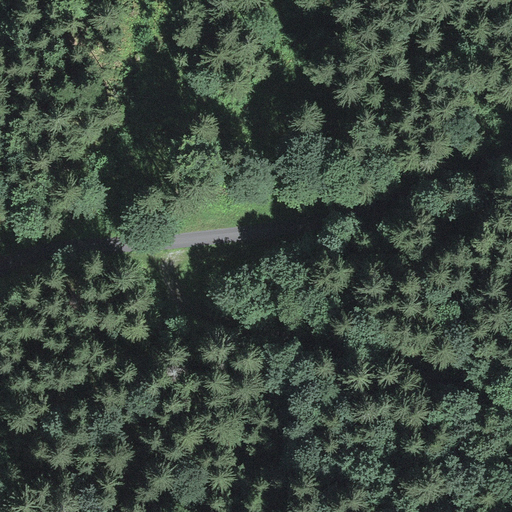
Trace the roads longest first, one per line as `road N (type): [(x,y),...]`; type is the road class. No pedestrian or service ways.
road 1 (unclassified): [(511,149),(387,200),(309,219),(151,246),(70,245),(0,266)]
road 2 (track): [(511,415),(401,361),(336,354),(205,317),(174,290),(151,246)]
